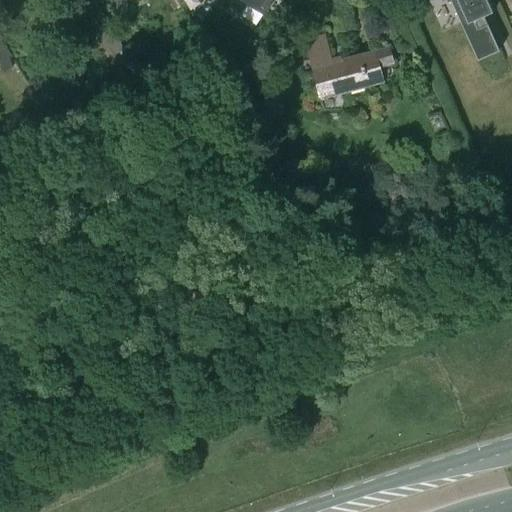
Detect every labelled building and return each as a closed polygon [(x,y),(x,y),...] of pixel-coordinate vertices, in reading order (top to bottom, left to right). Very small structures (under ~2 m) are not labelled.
[(186,0),(193,9),(204,0),(186,0)] [(243,0),(249,4),(251,0),(252,0),(268,10),(274,0),(243,0)] [(488,0),(458,0),(468,22),(493,11),(488,0)] [(93,23),(113,56),(124,50),(103,17),(93,23)] [(306,39),(321,97),(384,81),(376,51),(332,63),(325,34),(306,39)] [(493,36),(473,37),(473,50),(494,49),(493,36)] [(9,54),(0,38),(0,58),(7,55),(9,54)] [(250,73),(234,63),(225,78),(241,88),(250,73)] [(271,103),(253,98),(246,122),(264,127),(271,103)] [(366,255),(384,250),(380,237),(362,243),(366,255)]
